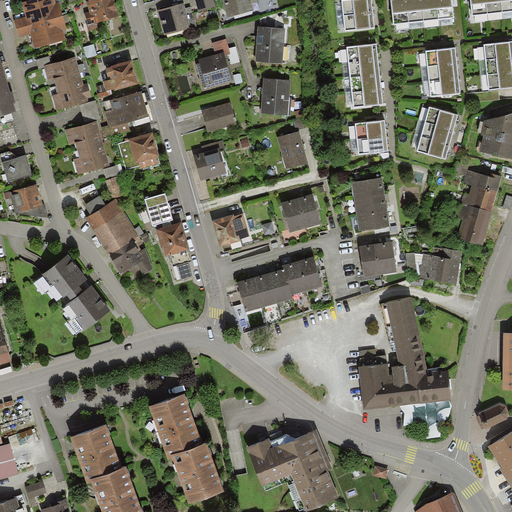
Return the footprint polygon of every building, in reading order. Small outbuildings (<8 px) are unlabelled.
[(54,0),(34,0),(22,4),(26,18),(14,21),(19,38),(31,35),(35,49),(66,40),(63,30),(67,29),(59,3),(56,4),(54,0)] [(118,17),(114,0),(91,0),(89,1),(89,2),(87,2),(89,12),(90,15),(95,16),(96,22),(118,17)] [(213,0),(195,0),(199,12),(215,7),(213,0)] [(222,0),(228,19),(254,11),(250,0),(222,0)] [(355,0),(341,2),(343,17),(373,14),(371,0),(355,0)] [(409,24),(406,0),(390,0),(393,25),(409,24)] [(406,0),(409,24),(424,22),(421,0),(406,0)] [(421,0),(424,22),(439,21),(436,0),(421,0)] [(436,0),(439,21),(454,19),(451,0),(436,0)] [(487,15),(485,0),(470,0),(472,17),(487,15)] [(485,0),(487,15),(503,14),(501,0),(485,0)] [(511,0),(501,0),(503,14),(511,12),(511,0)] [(176,6),(157,11),(165,36),(191,29),(185,9),(184,3),(176,6)] [(191,7),(185,9),(191,29),(192,32),(198,30),(195,20),(191,7)] [(90,15),(89,12),(84,14),(88,31),(98,28),(96,22),(95,16),(90,15)] [(375,29),(373,14),(343,17),(345,33),(375,29)] [(285,29),(257,28),(256,63),(283,64),(285,29)] [(212,43),(216,55),(224,53),(225,56),(231,54),(227,39),(212,43)] [(511,43),(484,46),(486,61),(511,58),(511,43)] [(94,44),(83,47),(86,58),(97,55),(94,44)] [(377,45),(347,48),(349,64),(378,60),(377,45)] [(455,49),(426,52),(427,68),(457,64),(455,49)] [(216,55),(199,60),(206,88),(232,81),(225,56),(224,53),(216,55)] [(0,117),(16,113),(13,103),(15,103),(13,93),(10,94),(0,57),(0,117)] [(49,57),(36,60),(38,70),(44,68),(44,66),(51,64),(49,57)] [(51,64),(44,66),(44,68),(48,82),(54,80),(56,87),(82,79),(80,73),(84,72),(82,64),(78,65),(76,57),(51,64)] [(511,58),(486,61),(487,76),(511,73),(511,58)] [(378,60),(349,64),(350,78),(380,75),(378,60)] [(139,85),(132,61),(120,65),(107,68),(108,69),(105,70),(108,80),(103,82),(106,92),(114,90),(114,92),(139,85)] [(457,64),(427,68),(429,83),(459,79),(457,64)] [(511,73),(487,76),(489,91),(500,90),(500,91),(511,89),(511,73)] [(380,75),(350,78),(352,93),(381,90),(380,75)] [(82,79),(56,87),(58,95),(53,96),(57,111),(66,108),(66,109),(80,105),(89,103),(88,99),(92,98),(88,84),(84,85),(82,79)] [(263,79),(261,114),(290,116),(292,81),(263,79)] [(459,79),(429,83),(431,98),(442,97),(442,98),(457,96),(456,95),(460,94),(459,79)] [(381,90),(352,93),(353,109),(364,108),(364,109),(379,107),(379,106),(383,105),(381,90)] [(145,104),(142,92),(110,101),(112,110),(105,112),(109,126),(109,129),(128,123),(149,118),(145,104)] [(89,103),(80,105),(85,125),(97,121),(97,120),(100,119),(96,101),(89,103)] [(208,133),(237,124),(231,103),(211,109),(201,111),(208,133)] [(429,108),(425,123),(454,131),(458,116),(454,115),(454,116),(429,108)] [(484,137),(480,153),(511,159),(511,116),(506,119),(484,121),(481,136),(484,137)] [(77,151),(103,144),(102,139),(99,128),(97,121),(85,125),(65,130),(69,145),(75,143),(77,151)] [(355,125),(357,141),(386,137),(385,122),(355,125)] [(109,126),(99,128),(102,139),(130,131),(128,123),(109,129),(109,126)] [(454,131),(425,123),(421,137),(450,145),(454,131)] [(287,170),(308,164),(303,144),(299,132),(278,138),(287,170)] [(159,157),(152,133),(141,136),(128,139),(128,140),(118,143),(126,169),(139,165),(140,168),(158,163),(156,158),(159,157)] [(388,153),(386,137),(357,141),(358,156),(388,153)] [(450,145),(421,137),(417,153),(428,156),(428,157),(442,161),(443,159),(446,160),(450,145)] [(240,140),(242,148),(249,146),(247,138),(240,140)] [(201,146),(203,154),(219,149),(220,151),(225,150),(222,140),(201,146)] [(103,144),(77,151),(79,158),(73,160),(78,177),(104,170),(110,168),(103,144)] [(220,151),(219,149),(203,154),(194,156),(197,167),(201,182),(227,174),(220,151)] [(0,163),(2,163),(17,158),(10,152),(0,154),(0,163)] [(8,183),(32,176),(26,155),(17,158),(2,163),(8,183)] [(466,176),(468,170),(469,166),(458,163),(455,173),(466,176)] [(110,168),(104,170),(106,179),(123,174),(120,165),(110,168)] [(495,179),(468,170),(466,176),(463,183),(472,186),(497,194),(502,179),(496,177),(495,179)] [(120,176),(106,181),(113,199),(127,194),(120,176)] [(382,179),(352,183),(354,198),(384,193),(382,179)] [(10,193),(16,214),(43,206),(43,204),(37,185),(10,193)] [(491,213),(497,194),(472,186),(469,195),(464,194),(461,204),(491,213)] [(384,193),(354,198),(356,214),(387,209),(384,193)] [(166,194),(145,199),(148,208),(168,203),(166,194)] [(298,199),(306,229),(322,225),(313,195),(298,199)] [(91,216),(106,207),(99,196),(84,206),(91,216)] [(91,216),(86,219),(109,257),(110,256),(121,275),(133,269),(138,277),(142,274),(143,275),(153,270),(146,248),(143,245),(150,239),(146,233),(144,233),(139,226),(135,229),(116,199),(106,207),(91,216)] [(306,229),(298,199),(281,204),(290,234),(306,229)] [(168,203),(148,208),(152,226),(173,220),(168,203)] [(491,213),(461,204),(459,203),(455,218),(462,220),(457,239),(483,246),(492,213),(491,213)] [(44,204),(43,204),(43,206),(16,214),(48,218),(44,204)] [(387,209),(356,214),(359,232),(390,227),(387,209)] [(234,215),(212,222),(215,232),(220,248),(241,241),(241,240),(250,237),(243,214),(234,216),(234,215)] [(167,226),(156,230),(161,249),(163,248),(166,256),(171,255),(174,265),(190,260),(187,250),(189,249),(181,222),(167,226)] [(392,243),(376,245),(381,276),(397,273),(392,243)] [(364,278),(381,276),(376,245),(359,248),(364,278)] [(441,257),(423,255),(419,279),(457,285),(462,252),(443,248),(441,257)] [(417,272),(415,253),(406,254),(408,273),(417,272)] [(87,281),(69,256),(42,276),(51,288),(53,286),(63,300),(67,297),(71,303),(68,305),(78,318),(75,320),(84,332),(111,312),(87,281)] [(314,258),(299,262),(307,291),(322,287),(314,258)] [(292,296),(307,291),(299,262),(282,266),(283,271),(287,285),(289,285),(292,296)] [(189,263),(177,266),(181,280),(193,277),(189,263)] [(283,271),(268,274),(277,304),(293,300),(292,296),(289,285),(287,285),(283,271)] [(253,279),(261,309),(277,304),(268,274),(253,279)] [(246,313),(261,309),(253,279),(237,283),(246,313)] [(358,367),(363,412),(451,401),(448,372),(428,375),(412,297),(385,303),(399,368),(392,368),(392,375),(390,375),(388,364),(358,367)] [(0,365),(11,363),(0,318),(0,365)] [(511,334),(504,335),(503,392),(511,391),(511,334)] [(185,386),(149,398),(168,451),(173,449),(171,445),(202,433),(185,386)] [(500,405),(479,415),(480,416),(476,418),(483,431),(485,429),(487,431),(507,421),(509,414),(506,407),(500,405)] [(121,458),(106,416),(71,428),(87,475),(92,473),(91,469),(121,458)] [(292,467),(306,504),(338,491),(331,473),(330,473),(327,465),(332,463),(317,424),(280,438),(292,467)] [(0,475),(19,470),(10,439),(3,441),(0,429),(0,475)] [(207,432),(202,433),(171,445),(173,449),(189,493),(225,480),(207,432)] [(499,470),(511,488),(511,487),(511,432),(488,448),(501,469),(499,470)] [(292,467),(280,438),(273,441),(269,433),(247,442),(262,479),(292,467)] [(126,456),(121,458),(91,469),(92,473),(105,511),(137,511),(145,509),(126,456)] [(389,467),(375,463),(373,473),(387,477),(389,467)] [(43,479),(27,484),(31,496),(34,495),(47,491),(43,479)] [(17,493),(0,498),(0,511),(24,511),(26,511),(23,502),(20,503),(17,493)] [(462,511),(455,493),(426,504),(416,511),(462,511)] [(37,503),(34,495),(31,496),(27,498),(30,506),(37,503)] [(70,506),(66,495),(57,498),(58,500),(41,506),(42,511),(71,511),(69,507),(70,506)]
